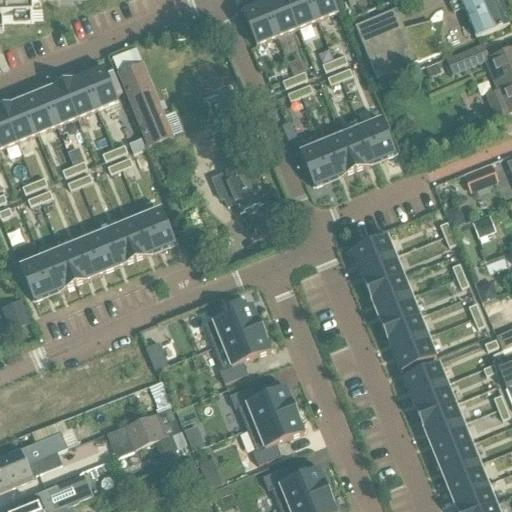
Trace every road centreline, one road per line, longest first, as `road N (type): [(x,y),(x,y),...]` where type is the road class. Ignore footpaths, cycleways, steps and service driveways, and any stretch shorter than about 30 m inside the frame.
road 1 (residential): [(273,268),(0,378)]
road 2 (residential): [(431,511),(320,247)]
road 3 (residential): [(273,268),(376,511)]
road 4 (residential): [(223,2),(313,228)]
road 5 (residential): [(0,94),(223,2)]
road 6 (residential): [(313,228),(435,179)]
